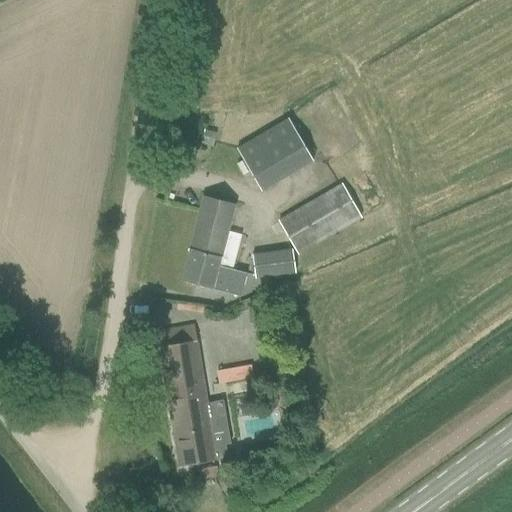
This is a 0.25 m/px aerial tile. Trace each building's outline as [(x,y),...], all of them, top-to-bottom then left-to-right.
[(290,117),(237,145),(260,189),(314,161),(290,117)] [(341,184),(276,221),(296,256),(361,219),(341,184)] [(246,275),(216,267),(232,205),(203,197),(181,282),(240,298),(246,275)] [(255,279),(294,273),(290,247),(251,253),(255,279)] [(157,333),(165,381),(164,381),(179,467),(214,461),(210,434),(225,431),(221,403),(205,406),(193,327),(157,333)] [(216,370),(218,382),(243,378),(241,366),(216,370)]
